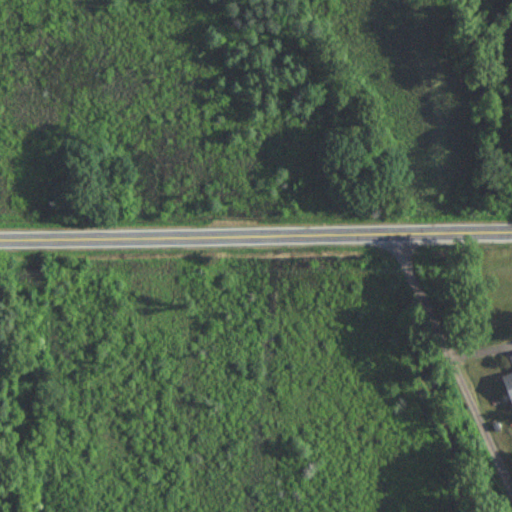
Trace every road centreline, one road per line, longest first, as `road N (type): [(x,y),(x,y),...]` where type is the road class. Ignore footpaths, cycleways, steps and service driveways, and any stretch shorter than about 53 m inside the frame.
road 1 (tertiary): [(511,232),(0,239)]
road 2 (residential): [(391,235),(478,439),(511,498)]
